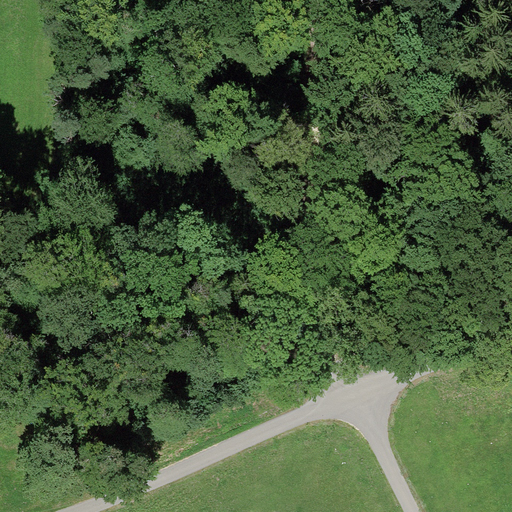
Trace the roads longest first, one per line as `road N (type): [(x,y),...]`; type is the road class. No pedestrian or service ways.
road 1 (track): [(322,0),(295,222),(299,277),(313,322),(353,393)]
road 2 (unclassified): [(77,511),(353,393)]
road 3 (unclassified): [(353,393),(511,336)]
road 4 (unclassified): [(353,393),(410,511)]
